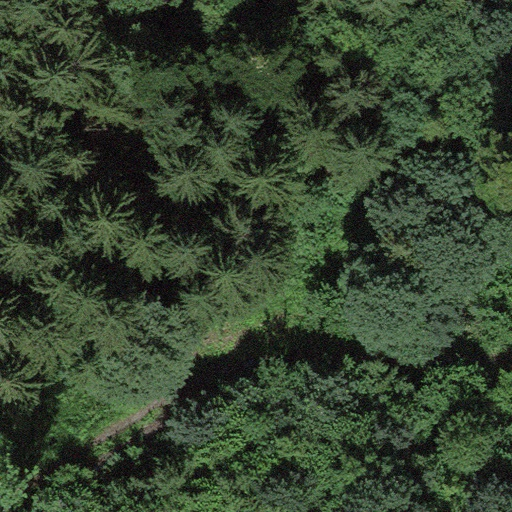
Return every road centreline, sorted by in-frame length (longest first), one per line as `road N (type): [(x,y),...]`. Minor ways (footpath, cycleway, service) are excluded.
road 1 (track): [(511,354),(239,336),(339,229),(511,121)]
road 2 (track): [(0,478),(239,336)]
